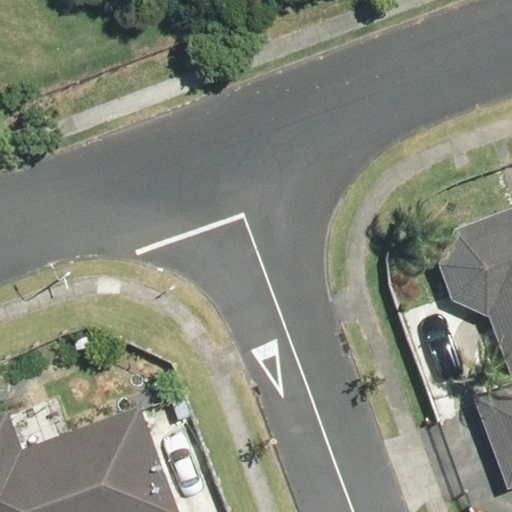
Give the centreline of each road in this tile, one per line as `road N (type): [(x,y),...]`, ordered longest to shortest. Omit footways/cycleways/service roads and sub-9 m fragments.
road 1 (residential): [(345,511),(216,155)]
road 2 (residential): [(216,155),(511,45)]
road 3 (residential): [(0,237),(216,155)]
